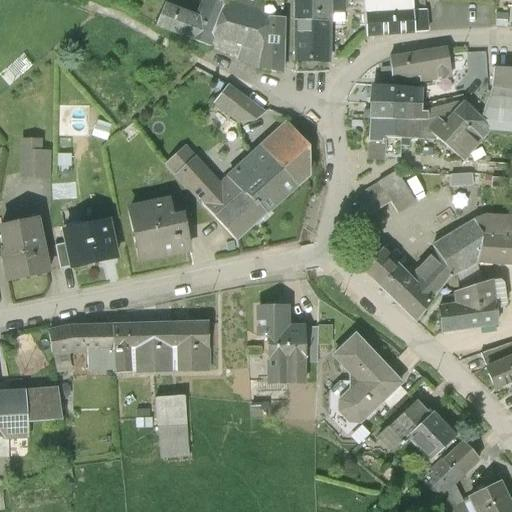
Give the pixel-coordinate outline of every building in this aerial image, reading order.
[(209,49),(214,38),(221,20),(227,0),(202,0),(195,17),(165,5),(156,27),(209,49)] [(227,0),(221,20),(263,31),(265,18),(265,0),(227,0)] [(283,0),(265,0),(265,18),(284,18),(283,0)] [(328,0),(328,1),(328,14),(343,14),(343,0),(328,0)] [(364,0),(365,19),(412,18),(412,13),(411,0),(364,0)] [(328,1),(296,1),(296,68),(328,68),(328,14),(328,1)] [(425,12),(412,13),(412,18),(412,36),(426,35),(425,12)] [(265,18),(263,31),(262,53),(259,68),(283,74),(284,18),(265,18)] [(412,36),(412,18),(365,19),(366,42),(412,41),(412,36)] [(214,38),(262,53),(263,31),(221,20),(214,38)] [(389,57),(393,84),(408,84),(449,78),(445,49),(389,57)] [(511,66),(491,65),(490,92),(511,94),(511,66)] [(370,83),(369,101),(419,103),(419,85),(408,84),(393,84),(370,83)] [(262,115),(227,88),(213,105),(235,122),(238,125),(254,124),(262,115)] [(511,94),(490,92),(480,121),(488,132),(511,135),(511,94)] [(419,103),(369,101),(368,117),(418,119),(419,103)] [(461,163),(488,132),(480,121),(462,101),(445,121),(442,125),(437,121),(428,131),(439,142),(461,163)] [(211,153),(235,122),(213,105),(189,136),(211,153)] [(417,139),(439,142),(428,131),(437,121),(442,125),(445,121),(436,115),(418,119),(417,139)] [(417,139),(418,119),(368,117),(367,160),(383,161),(383,157),(398,157),(399,139),(417,139)] [(309,150),(287,125),(228,177),(217,187),(196,163),(193,166),(178,179),(236,244),(309,180),(309,150)] [(39,142),(22,142),(22,177),(49,177),(49,151),(39,151),(39,142)] [(175,181),(178,179),(193,166),(175,144),(157,158),(175,181)] [(71,157),(58,157),(58,170),(71,170),(71,157)] [(396,173),(355,199),(355,211),(367,214),(389,199),(398,214),(415,204),(396,173)] [(449,173),(449,186),(473,186),(473,173),(449,173)] [(426,197),(429,205),(449,196),(445,188),(426,197)] [(130,209),(141,265),(190,255),(182,217),(172,219),(168,201),(130,209)] [(511,217),(483,217),(473,223),(484,237),(511,238),(511,217)] [(37,220),(0,228),(10,275),(47,267),(37,220)] [(106,223),(63,231),(66,245),(71,269),(113,261),(106,223)] [(475,266),(476,263),(484,237),(473,223),(432,248),(435,250),(450,278),(475,266)] [(511,238),(484,237),(476,263),(511,264),(511,238)] [(59,271),(71,269),(66,245),(55,248),(59,271)] [(431,302),(450,278),(435,250),(407,278),(431,302)] [(414,322),(431,302),(407,278),(381,253),(362,273),(414,322)] [(501,279),(501,265),(480,265),(480,279),(501,279)] [(439,306),(442,332),(498,325),(492,280),(475,282),(454,291),(456,304),(439,306)] [(206,325),(153,326),(153,374),(208,373),(206,325)] [(116,375),(153,374),(153,326),(115,327),(115,352),(116,375)] [(115,327),(70,328),(51,332),(53,356),(69,353),(72,353),(115,352),(115,327)] [(304,330),(268,331),(269,387),(305,387),(304,365),(304,330)] [(318,330),(304,330),(304,365),(318,365),(318,330)] [(401,384),(356,332),(334,354),(350,373),(349,389),(338,399),(337,410),(348,423),(359,423),(401,384)] [(72,372),(69,353),(53,356),(57,373),(72,372)] [(511,355),(485,366),(494,388),(511,380),(511,355)] [(57,387),(23,391),(25,422),(60,419),(57,387)] [(0,437),(7,437),(26,437),(25,422),(23,391),(0,393),(0,437)] [(417,397),(389,425),(401,438),(430,410),(417,397)] [(184,402),(154,404),(163,470),(189,468),(184,402)] [(149,421),(148,413),(137,413),(137,422),(149,421)] [(455,439),(434,417),(413,439),(434,460),(455,439)] [(461,447),(433,475),(449,492),(455,486),(478,464),(461,447)] [(511,511),(511,506),(500,484),(469,499),(475,511),(511,511)] [(475,511),(469,499),(464,503),(455,486),(449,492),(439,501),(442,511),(475,511)]
